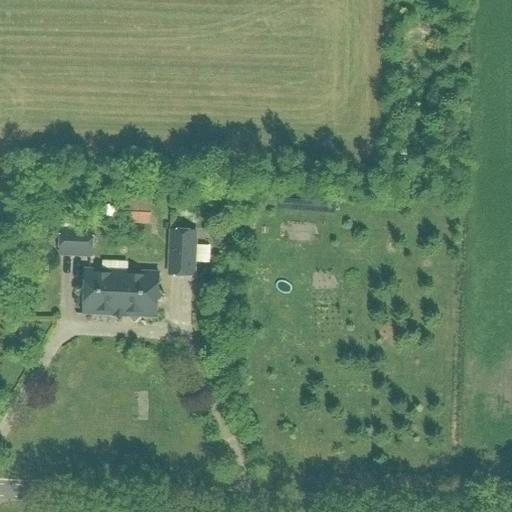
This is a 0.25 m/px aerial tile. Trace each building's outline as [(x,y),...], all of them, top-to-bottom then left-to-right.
[(87,203),(70,203),(69,222),(86,222),(87,203)] [(93,257),(94,233),(62,231),(61,255),(93,257)] [(194,278),(196,233),(172,232),(170,276),(194,278)] [(103,253),(103,261),(127,261),(127,253),(103,253)] [(114,317),(121,310),(123,272),(86,271),(84,316),(114,317)] [(160,274),(123,272),(121,310),(135,325),(142,318),(158,319),(158,304),(166,297),(159,289),(160,274)]
